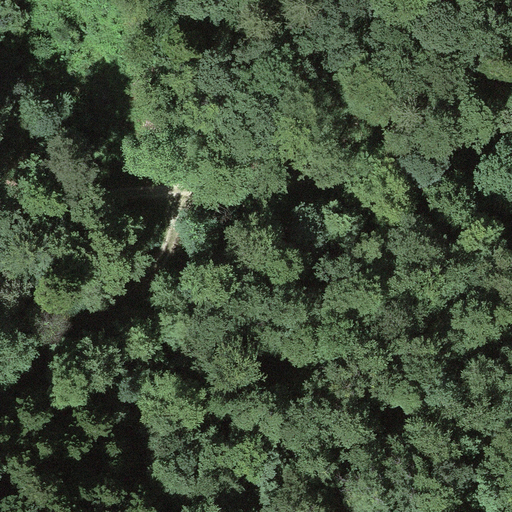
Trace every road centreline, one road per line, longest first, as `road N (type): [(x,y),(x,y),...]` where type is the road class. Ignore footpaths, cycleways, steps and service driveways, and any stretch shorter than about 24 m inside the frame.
road 1 (track): [(511,115),(458,143),(378,167),(0,211)]
road 2 (track): [(70,0),(133,118),(190,189),(156,275),(107,326),(0,379)]
road 3 (track): [(382,429),(511,322)]
